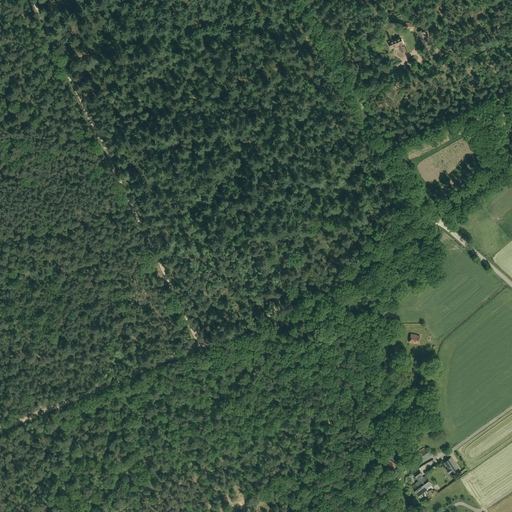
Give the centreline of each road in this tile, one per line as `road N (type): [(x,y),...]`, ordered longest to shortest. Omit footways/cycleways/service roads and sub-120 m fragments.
road 1 (unclassified): [(511,284),(409,198),(303,0)]
road 2 (track): [(311,299),(361,271),(511,155)]
road 3 (track): [(361,271),(373,301),(382,404),(365,476),(368,511)]
road 4 (track): [(99,138),(201,348)]
road 5 (track): [(363,214),(151,244)]
road 6 (track): [(339,469),(311,299)]
road 7 (track): [(0,428),(149,367)]
